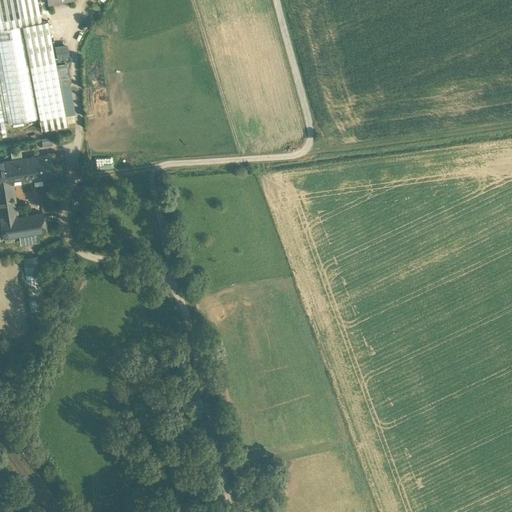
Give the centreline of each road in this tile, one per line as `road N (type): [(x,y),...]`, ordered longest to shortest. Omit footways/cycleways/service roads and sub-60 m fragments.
road 1 (track): [(307,149),(511,123)]
road 2 (track): [(90,0),(78,38),(70,183)]
